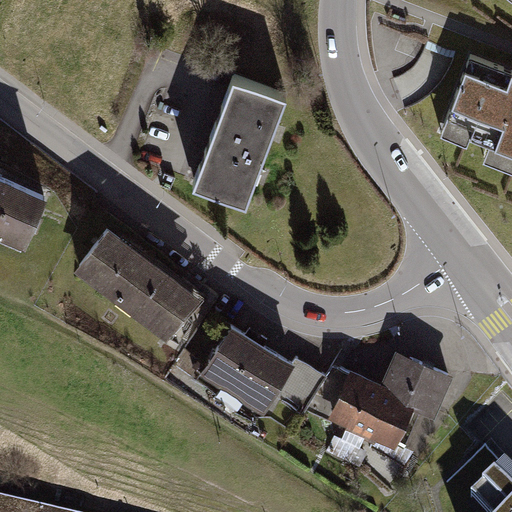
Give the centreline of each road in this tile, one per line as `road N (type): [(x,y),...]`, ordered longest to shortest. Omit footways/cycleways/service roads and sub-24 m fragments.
road 1 (residential): [(0,97),(223,260),(302,305),(334,312),(379,305),(465,252)]
road 2 (track): [(0,293),(111,353),(361,511)]
road 3 (tertiary): [(337,0),(338,51),(351,100),(465,252)]
